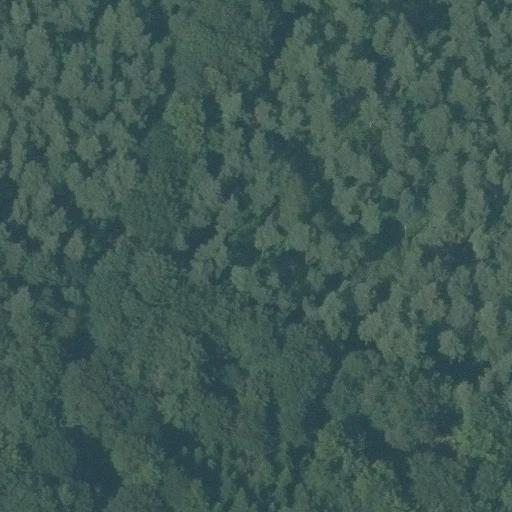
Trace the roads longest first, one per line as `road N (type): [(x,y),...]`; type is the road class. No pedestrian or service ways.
road 1 (track): [(504,511),(103,357)]
road 2 (track): [(236,0),(103,357)]
road 3 (track): [(103,357),(39,511)]
